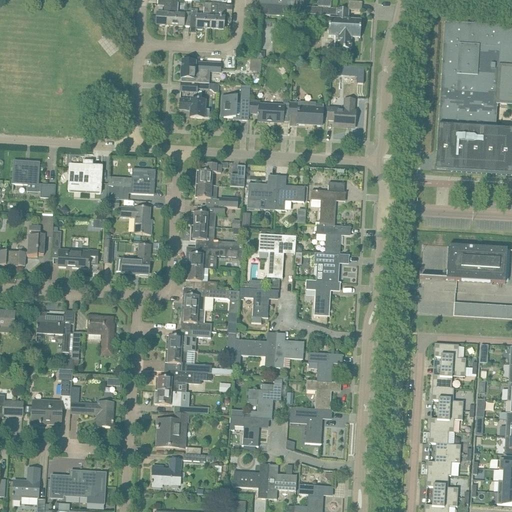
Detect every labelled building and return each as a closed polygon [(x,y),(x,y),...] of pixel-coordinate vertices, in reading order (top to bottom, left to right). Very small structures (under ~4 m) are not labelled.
[(156,25),(170,26),(171,0),(169,0),(157,0),(158,6),(164,7),(163,14),(157,14),(156,25)] [(178,1),(171,0),(170,26),(190,28),(190,23),(191,14),(184,13),(184,16),(177,15),(177,11),(178,1)] [(348,10),(362,11),(362,3),(348,2),(348,10)] [(191,14),(190,23),(196,23),(196,30),(202,31),(202,28),(210,29),(211,4),(206,4),(205,17),(197,17),(197,10),(191,9),(191,14)] [(211,4),(210,29),(224,30),(225,5),(211,4)] [(348,20),(348,10),(322,8),(306,7),(297,7),(295,7),(286,6),(260,5),(259,15),(258,15),(268,16),(288,17),(288,14),(322,16),(332,16),(331,20),(329,19),(328,37),(338,38),(337,50),(351,51),(351,38),(360,39),(361,21),(348,20)] [(441,90),(440,104),(439,104),(439,105),(440,105),(439,119),(438,119),(438,120),(439,120),(437,153),(452,154),(451,171),(451,172),(511,176),(511,27),(445,23),(442,59),(442,60),(441,74),(441,75),(441,89),(440,89),(440,90),(441,90)] [(182,79),(181,83),(195,84),(196,72),(221,73),(221,65),(226,66),(227,59),(212,58),(212,64),(195,63),(182,62),(181,79),(182,79)] [(262,61),(250,60),(249,72),(261,73),(262,61)] [(197,84),(195,84),(181,83),(180,92),(196,92),(197,84)] [(209,85),(209,90),(211,90),(214,93),(218,93),(219,86),(209,85)] [(250,87),(241,86),(240,99),(237,98),(225,98),(224,105),(222,105),(222,112),(224,112),(224,118),(239,119),(239,121),(248,122),(250,87)] [(205,110),(205,101),(191,100),(191,101),(180,100),(179,110),(191,111),(190,118),(213,120),(213,119),(209,119),(209,110),(205,110)] [(328,108),(328,111),(328,121),(334,121),(334,127),(346,128),(346,127),(352,127),(352,128),(354,128),(355,111),(354,111),(355,101),(345,100),(344,110),(328,108)] [(282,124),(283,106),(260,105),(260,102),(251,101),(250,116),(258,116),(258,122),(267,123),(267,122),(273,122),(273,123),(282,124)] [(323,105),(315,105),(315,103),(298,102),(298,104),(290,103),(289,116),(298,117),(297,125),(306,125),(306,124),(313,125),(313,126),(322,126),(323,108),(323,105)] [(37,186),(38,174),(39,164),(14,163),(13,173),(13,185),(23,186),(23,185),(28,185),(27,193),(41,193),(41,198),(55,199),(55,187),(37,186)] [(69,176),(69,184),(79,185),(101,186),(102,168),(92,167),(93,163),(88,163),(88,167),(83,167),(70,166),(69,176)] [(197,172),(196,186),(211,187),(212,174),(221,174),(221,166),(217,166),(217,165),(208,165),(203,165),(202,172),(197,172)] [(128,194),(131,195),(153,196),(155,171),(149,171),(139,171),(139,170),(132,170),(131,188),(108,187),(108,201),(128,202),(128,194)] [(231,175),(230,188),(244,188),(245,179),(238,179),(238,176),(237,176),(231,175)] [(265,211),(275,212),(277,176),(276,176),(276,177),(270,177),(270,186),(248,184),(247,200),(266,201),(265,211)] [(277,176),(275,212),(284,212),(285,202),(304,203),(304,202),(306,202),(307,188),(305,188),(305,187),(304,187),(304,188),(282,187),(283,177),(277,177),(277,176)] [(321,202),(319,226),(319,227),(334,228),(334,227),(336,199),(345,200),(345,194),(346,195),(346,193),(344,193),(345,185),(329,184),(328,192),(311,191),(311,201),(321,202)] [(211,187),(196,186),(195,194),(198,194),(197,199),(216,201),(217,187),(211,187)] [(220,199),(219,208),(225,209),(237,209),(238,200),(220,199)] [(120,203),(107,202),(107,212),(120,212),(120,203)] [(150,209),(140,208),(136,208),(136,209),(121,208),(120,218),(135,220),(134,235),(141,235),(151,236),(152,221),(149,221),(150,209)] [(191,227),(215,229),(215,220),(207,219),(208,214),(194,214),(194,219),(192,219),(191,227)] [(243,214),(242,229),(249,230),(250,215),(243,214)] [(44,256),(44,246),(45,234),(53,235),(54,218),(39,217),(39,228),(29,227),(29,234),(31,234),(31,237),(29,237),(28,253),(0,251),(0,265),(25,267),(25,257),(28,257),(27,257),(37,258),(38,256),(44,256)] [(351,228),(334,227),(334,228),(319,227),(319,226),(316,226),(316,236),(326,236),(325,255),(324,255),(340,256),(340,255),(341,234),(350,235),(351,229),(351,228)] [(191,227),(190,241),(196,241),(196,243),(196,248),(217,250),(239,251),(243,251),(243,244),(218,243),(218,242),(214,242),(215,229),(191,227)] [(52,249),(60,249),(61,233),(53,232),(52,249)] [(296,237),(268,236),(259,235),(258,253),(268,254),(267,279),(283,280),(283,279),(282,279),(284,252),(294,252),(294,253),(295,253),(296,237)] [(111,264),(112,241),(105,241),(104,264),(111,264)] [(150,246),(150,244),(136,243),(136,245),(135,245),(135,252),(139,252),(139,260),(122,259),(122,260),(117,259),(116,272),(122,272),(121,273),(148,275),(149,261),(150,246)] [(505,284),(507,251),(448,247),(446,281),(505,284)] [(88,252),(88,253),(59,251),(58,267),(66,268),(66,266),(72,266),(72,268),(89,269),(89,266),(90,266),(90,265),(97,265),(98,252),(88,252)] [(209,257),(211,257),(211,254),(195,253),(195,255),(186,255),(186,261),(187,261),(187,269),(208,270),(209,257)] [(324,264),(323,282),(323,283),(338,283),(339,262),(349,262),(349,257),(350,257),(350,256),(340,255),(340,256),(324,255),(325,255),(315,254),(314,264),(324,264)] [(208,270),(187,269),(186,276),(189,277),(188,282),(194,283),(194,290),(217,292),(217,290),(217,283),(207,282),(208,270)] [(341,283),(338,283),(323,283),(323,282),(306,281),(305,291),(315,292),(314,316),(313,316),(313,317),(318,317),(326,317),(330,318),(330,317),(329,317),(331,289),(340,290),(340,284),(341,285),(341,283)] [(239,293),(239,301),(243,301),(244,301),(244,299),(253,300),(253,303),(252,319),(252,324),(261,325),(261,319),(268,320),(268,319),(269,300),(269,298),(278,298),(278,293),(279,293),(279,292),(269,291),(244,289),(244,290),(240,290),(240,293),(239,293)] [(183,302),(182,310),(204,312),(205,299),(227,300),(231,303),(235,303),(238,302),(238,301),(239,301),(239,293),(217,292),(194,290),(193,297),(185,297),(185,302),(183,302)] [(463,304),(462,318),(474,318),(475,305),(463,304)] [(182,321),(181,324),(191,324),(190,332),(211,333),(211,330),(211,329),(211,326),(204,325),(204,312),(182,310),(182,318),(184,318),(184,321),(182,321)] [(13,330),(14,324),(14,314),(0,312),(0,334),(13,335),(13,330)] [(70,340),(71,326),(71,323),(64,322),(64,315),(63,319),(46,317),(47,313),(38,313),(36,335),(63,337),(63,339),(62,353),(69,353),(70,340)] [(89,316),(89,326),(88,334),(103,335),(101,356),(112,357),(113,332),(112,332),(113,319),(97,318),(97,317),(89,316)] [(217,339),(217,334),(190,332),(190,338),(182,337),(182,338),(167,337),(167,340),(169,340),(169,343),(166,343),(166,351),(187,353),(187,352),(195,353),(196,338),(211,339),(211,338),(217,339)] [(74,334),(72,361),(73,361),(73,366),(78,365),(80,334),(74,334)] [(264,368),(274,369),(276,334),(275,334),(270,334),(269,343),(242,341),(241,341),(239,341),(237,341),(237,340),(236,340),(236,341),(235,356),(265,358),(264,368)] [(276,334),(274,369),(283,369),(284,360),(290,360),(303,361),(304,345),(304,343),(285,342),(282,342),(282,335),(277,335),(277,334),(276,334)] [(441,358),(440,367),(465,369),(465,360),(457,360),(458,347),(434,346),(433,358),(441,358)] [(171,372),(207,375),(207,374),(233,376),(234,371),(229,371),(229,368),(212,367),(186,365),(187,353),(166,351),(165,359),(168,359),(167,365),(179,365),(178,372),(171,372)] [(318,364),(317,382),(332,383),(333,362),(342,362),(343,357),(343,356),(308,354),(308,364),(318,364)] [(73,370),(73,366),(73,361),(72,361),(66,360),(65,370),(73,370)] [(464,379),(465,369),(440,367),(439,376),(432,376),(432,389),(451,390),(452,378),(464,379)] [(156,384),(155,392),(178,394),(178,393),(178,384),(201,385),(201,381),(207,381),(207,375),(171,372),(171,376),(172,376),(171,379),(156,378),(156,381),(157,382),(157,384),(156,384)] [(249,391),(248,401),(258,401),(257,413),(251,413),(250,415),(250,419),(257,420),(269,421),(272,421),(272,420),(273,402),(273,399),(280,399),(280,402),(280,403),(281,403),(282,387),(282,382),(282,380),(274,380),(274,386),(261,385),(261,391),(249,391)] [(61,397),(68,397),(69,382),(61,381),(61,397)] [(315,410),(330,411),(331,390),(340,390),(341,385),(342,384),(332,383),(317,382),(307,382),(307,392),(316,392),(315,410)] [(453,390),(451,390),(432,389),(431,401),(438,401),(437,411),(462,412),(463,403),(452,403),(453,390)] [(176,415),(176,414),(188,415),(205,416),(205,415),(208,415),(208,408),(189,407),(189,408),(182,407),(183,393),(178,393),(178,394),(155,392),(155,400),(157,400),(157,406),(170,407),(174,407),(174,415),(176,415)] [(79,393),(72,393),(71,405),(78,405),(79,393)] [(5,397),(0,396),(0,419),(3,419),(4,416),(22,417),(23,403),(4,402),(5,397)] [(61,425),(61,415),(62,403),(33,402),(33,414),(31,414),(31,424),(40,424),(39,425),(41,425),(41,422),(51,422),(51,425),(61,425)] [(113,404),(103,404),(99,403),(98,406),(80,405),(79,415),(80,415),(98,416),(98,419),(97,419),(97,420),(102,420),(102,427),(112,428),(113,404)] [(285,409),(285,415),(290,415),(290,418),(297,419),(307,419),(306,434),(305,444),(321,445),(322,420),(323,417),(332,418),(332,412),(333,412),(333,411),(330,411),(315,410),(307,410),(298,409),(290,409),(285,409)] [(462,422),(462,412),(437,411),(437,420),(430,419),(429,432),(453,433),(454,421),(462,422)] [(176,414),(176,415),(175,422),(157,421),(156,430),(158,430),(156,447),(166,448),(171,448),(184,449),(186,423),(187,423),(188,415),(176,414)] [(269,421),(257,420),(250,419),(230,418),(229,431),(234,431),(234,428),(244,428),(242,447),(258,448),(258,447),(259,426),(268,426),(269,421)] [(453,434),(453,433),(429,432),(428,444),(435,445),(435,454),(460,455),(460,447),(448,446),(448,434),(453,434)] [(459,465),(460,455),(435,454),(434,463),(427,463),(427,475),(451,477),(451,464),(459,465)] [(511,459),(500,459),(499,471),(504,472),(511,471),(511,459)] [(179,486),(181,461),(171,460),(170,472),(162,472),(162,468),(153,467),(152,482),(151,482),(151,484),(153,484),(153,487),(161,488),(161,485),(179,486)] [(258,500),(267,501),(269,465),(268,465),(268,466),(263,465),(262,475),(235,473),(235,472),(234,472),(233,488),(259,490),(258,500)] [(270,465),(269,465),(267,501),(277,501),(277,491),(296,493),(297,476),(296,476),(296,477),(275,475),(275,466),(270,466),(270,465)] [(12,497),(12,502),(22,502),(22,505),(37,507),(36,511),(44,511),(45,501),(37,500),(37,499),(38,499),(39,484),(39,483),(39,470),(28,470),(28,483),(14,482),(13,495),(12,495),(12,497)] [(498,482),(511,482),(511,471),(504,472),(503,482),(498,482)] [(103,494),(105,474),(70,472),(70,477),(50,476),(49,498),(62,499),(62,496),(99,498),(99,494),(103,494)] [(450,489),(451,477),(427,475),(426,488),(433,488),(432,497),(457,499),(458,490),(450,489)] [(511,494),(511,482),(498,482),(497,493),(511,494)] [(322,511),(323,494),(332,495),(333,489),(334,488),(299,486),(298,496),(308,496),(308,508),(295,507),(294,511),(322,511)] [(511,506),(511,494),(497,493),(497,505),(511,506)] [(457,508),(457,499),(432,497),(432,506),(425,506),(424,511),(448,511),(449,508),(457,508)] [(223,511),(244,511),(245,504),(224,502),(223,511)]
